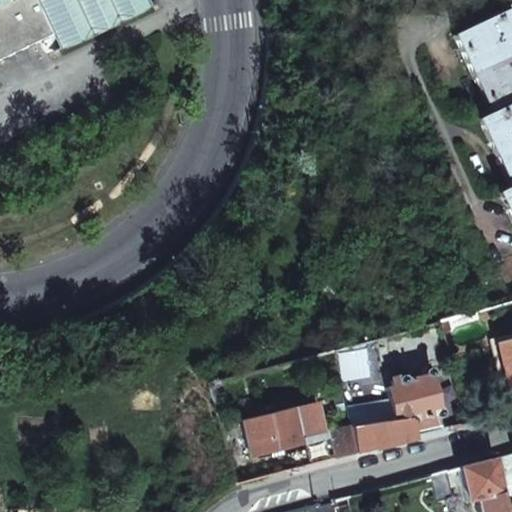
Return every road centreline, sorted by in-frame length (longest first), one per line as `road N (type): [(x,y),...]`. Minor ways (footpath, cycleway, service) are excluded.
road 1 (tertiary): [(226,0),(219,120),(190,188),(140,255),(68,285),(0,299)]
road 2 (residential): [(228,511),(511,434)]
